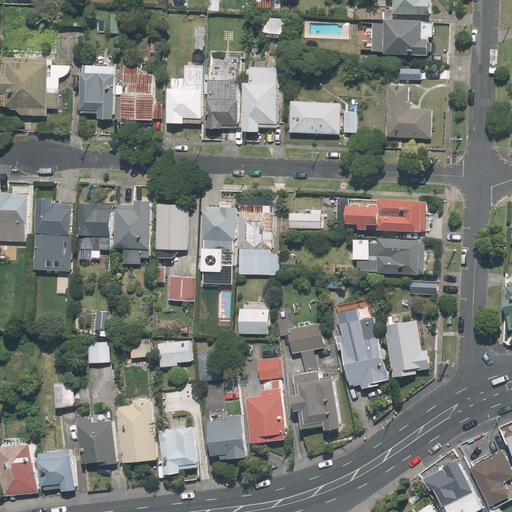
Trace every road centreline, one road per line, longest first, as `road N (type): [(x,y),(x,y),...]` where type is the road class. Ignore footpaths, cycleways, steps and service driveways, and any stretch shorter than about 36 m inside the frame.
road 1 (residential): [(478,177),(0,155)]
road 2 (secondary): [(487,393),(330,488),(214,511)]
road 3 (residential): [(487,393),(472,347),(478,177)]
road 4 (residential): [(478,177),(486,0)]
